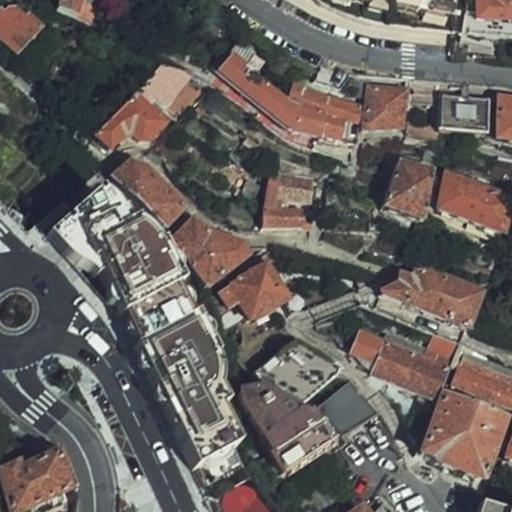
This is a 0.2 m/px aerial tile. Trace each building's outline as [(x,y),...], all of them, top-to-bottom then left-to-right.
[(59,0),(57,11),(75,19),(83,0),(109,0),(111,0),(110,0),(59,0)] [(324,0),(324,1),(324,2),(325,5),(326,8),(328,10),(363,24),(408,32),(427,33),(446,34),(452,0),(324,0)] [(511,0),(495,0),(495,1),(477,1),(477,20),(511,21),(511,0)] [(5,13),(0,18),(0,17),(0,40),(16,55),(39,29),(26,18),(22,22),(12,13),(5,13)] [(80,48),(86,51),(89,44),(82,41),(80,48)] [(298,97),(295,109),(284,99),(263,80),(265,76),(237,53),(230,62),(221,55),(211,65),(289,137),(316,144),(323,103),(298,97)] [(179,94),(195,77),(166,62),(156,72),(179,94)] [(338,93),(351,78),(339,75),(329,73),(318,69),(312,85),(338,93)] [(156,72),(142,87),(165,109),(179,94),(156,72)] [(291,87),(284,99),(295,109),(298,97),(323,103),(291,87)] [(405,93),(368,91),(361,133),(398,131),(405,93)] [(165,123),(135,94),(95,136),(110,150),(125,136),(132,136),(139,142),(148,142),(165,123)] [(436,133),(484,137),(487,102),(441,98),(436,133)] [(511,146),(511,103),(498,101),(493,142),(511,146)] [(360,110),(323,103),(316,144),(353,153),(356,134),(360,110)] [(435,169),(437,159),(438,156),(425,153),(422,165),(435,169)] [(145,171),(129,165),(112,180),(162,230),(182,210),(145,171)] [(380,212),(423,225),(433,178),(397,165),(380,212)] [(437,212),(499,236),(509,202),(445,177),(437,212)] [(268,182),(262,230),(300,230),(301,215),(301,212),(281,210),(281,202),(311,206),(313,184),(275,183),(268,182)] [(158,255),(96,193),(78,209),(75,206),(72,203),(64,210),(69,216),(50,231),(79,263),(89,258),(99,278),(118,319),(124,317),(139,347),(132,350),(209,511),(262,511),(252,497),(233,460),(220,418),(204,342),(194,316),(186,299),(174,278),(158,255)] [(59,205),(40,221),(50,231),(69,216),(64,210),(59,205)] [(301,215),(300,230),(313,230),(313,221),(305,220),(306,216),(301,215)] [(194,220),(174,241),(207,287),(246,257),(241,245),(210,234),(194,220)] [(79,263),(50,231),(45,236),(69,263),(73,266),(85,274),(88,277),(90,279),(92,281),(99,278),(89,258),(79,263)] [(251,275),(248,271),(235,278),(237,283),(214,296),(221,313),(240,303),(251,322),(287,301),(267,266),(251,275)] [(400,279),(397,288),(379,297),(465,332),(480,296),(417,269),(411,283),(400,279)] [(453,371),(462,347),(438,337),(427,365),(359,340),(351,354),(369,377),(434,404),(447,369),(453,371)] [(255,370),(283,392),(300,407),(338,376),(340,369),(335,366),(323,356),(311,347),(297,339),(255,370)] [(502,416),(511,419),(511,382),(460,363),(456,375),(454,375),(446,396),(501,418),(502,416)] [(309,414),(300,407),(283,392),(278,394),(265,384),(238,393),(241,402),(270,449),(284,472),(340,437),(378,414),(350,378),(309,414)] [(501,418),(446,396),(444,395),(420,456),(434,462),(432,466),(479,483),(503,419),(501,418)] [(20,412),(2,418),(26,445),(39,434),(20,412)] [(277,476),(284,472),(270,449),(262,453),(277,476)] [(18,462),(0,469),(0,477),(12,511),(15,511),(78,489),(65,454),(22,470),(18,462)] [(511,474),(494,469),(489,483),(511,490),(511,474)] [(503,511),(509,495),(487,488),(480,508),(485,510),(484,511),(503,511)] [(120,509),(120,511),(138,511),(134,503),(120,509)]
